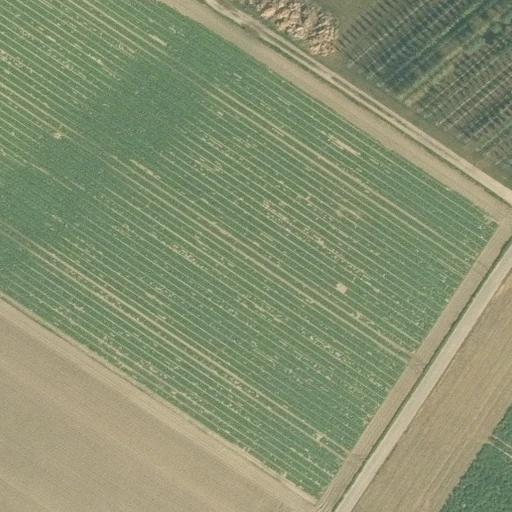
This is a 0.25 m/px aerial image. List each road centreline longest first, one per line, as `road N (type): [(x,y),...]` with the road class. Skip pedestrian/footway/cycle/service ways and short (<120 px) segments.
road 1 (track): [(511,197),(210,0)]
road 2 (track): [(343,511),(511,256)]
